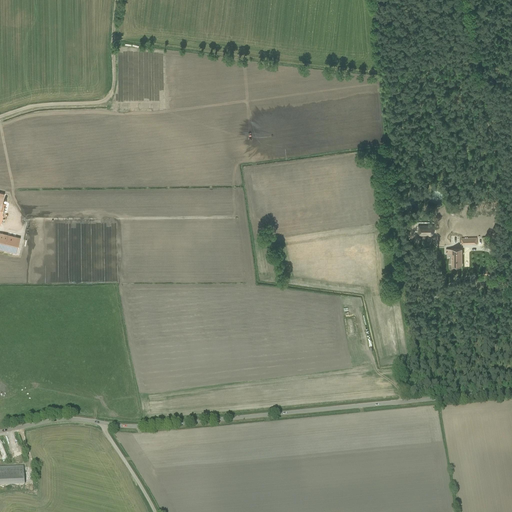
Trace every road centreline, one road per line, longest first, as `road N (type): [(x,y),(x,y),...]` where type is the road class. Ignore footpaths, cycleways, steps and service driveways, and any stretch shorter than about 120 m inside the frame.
road 1 (unclassified): [(101,424),(138,428),(511,389)]
road 2 (track): [(464,0),(511,239)]
road 3 (track): [(116,0),(107,98),(0,116)]
